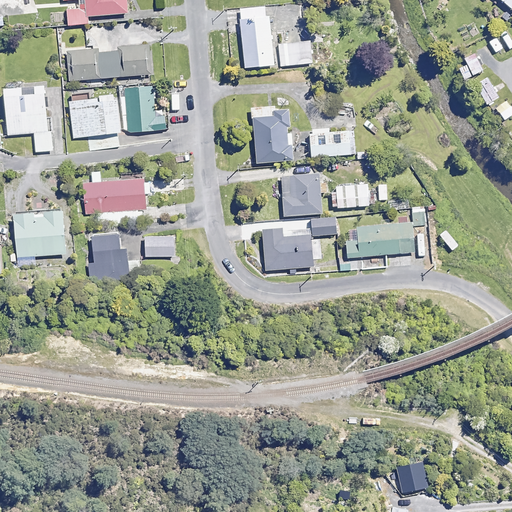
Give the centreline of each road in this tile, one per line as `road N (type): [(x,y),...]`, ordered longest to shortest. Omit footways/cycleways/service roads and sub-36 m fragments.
road 1 (track): [(511,468),(444,428),(345,415),(216,377),(57,348)]
road 2 (residential): [(511,324),(475,292),(447,284),(267,294),(237,282),(209,226)]
road 3 (residential): [(190,0),(209,226)]
